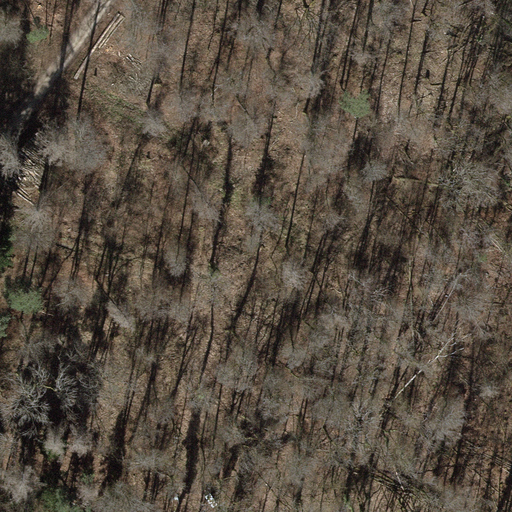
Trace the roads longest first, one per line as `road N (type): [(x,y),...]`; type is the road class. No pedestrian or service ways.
road 1 (track): [(130,511),(138,417),(124,398),(70,397),(0,429)]
road 2 (track): [(0,145),(106,0)]
